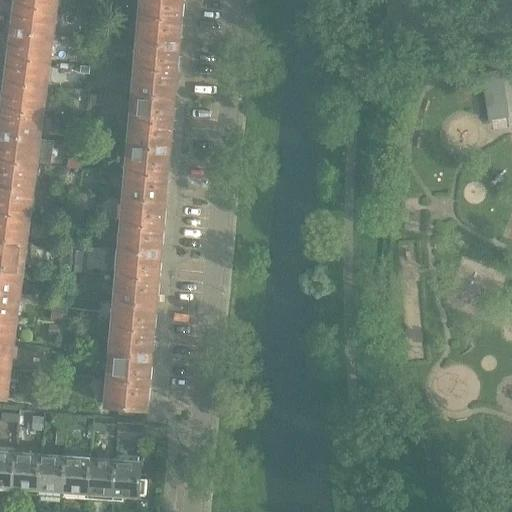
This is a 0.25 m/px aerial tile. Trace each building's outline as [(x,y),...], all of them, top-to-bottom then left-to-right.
[(57,0),(18,0),(14,31),(52,36),(57,0)] [(181,0),(143,0),(140,41),(178,44),(181,0)] [(85,14),(83,40),(95,42),(98,16),(85,14)] [(52,36),(14,31),(8,82),(46,87),(52,36)] [(178,44),(140,41),(135,94),(173,97),(178,44)] [(81,67),(80,74),(89,75),(90,68),(81,67)] [(505,109),(499,72),(483,74),(490,123),(492,123),(494,130),(507,127),(506,120),(508,120),(507,108),(505,109)] [(46,87),(8,82),(1,134),(39,139),(46,87)] [(173,97),(135,94),(131,146),(168,149),(173,97)] [(39,139),(1,134),(0,142),(0,186),(33,191),(39,139)] [(168,149),(131,146),(126,198),(164,201),(168,149)] [(33,191),(0,186),(0,238),(26,242),(33,191)] [(164,201),(126,198),(122,250),(159,254),(164,201)] [(26,242),(0,238),(0,291),(19,294),(26,242)] [(159,254),(122,250),(117,302),(155,305),(159,254)] [(19,294),(0,291),(0,344),(12,346),(19,294)] [(155,305),(117,302),(112,354),(150,357),(155,305)] [(12,346),(0,344),(0,397),(6,398),(12,346)] [(150,357),(112,354),(108,407),(146,410),(150,357)] [(38,397),(37,407),(47,409),(49,399),(38,397)] [(18,424),(19,416),(11,415),(2,414),(1,422),(18,424)] [(44,418),(36,417),(35,430),(43,430),(44,418)] [(68,429),(85,431),(86,418),(69,417),(68,429)] [(95,424),(95,432),(106,433),(107,425),(95,424)] [(120,425),(119,437),(119,438),(143,440),(144,427),(120,425)] [(16,453),(0,452),(0,492),(13,494),(16,453)] [(41,455),(16,453),(13,494),(38,496),(41,455)] [(63,498),(65,457),(41,455),(38,496),(63,498)] [(90,459),(65,457),(63,498),(87,499),(90,459)] [(117,461),(90,459),(87,499),(113,501),(117,461)] [(143,463),(117,461),(113,501),(124,502),(125,496),(140,498),(140,496),(145,496),(147,480),(142,479),(143,463)]
